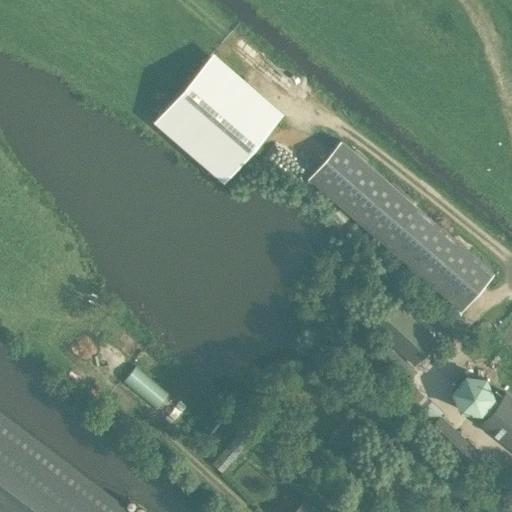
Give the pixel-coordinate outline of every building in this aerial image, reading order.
[(213,50),(153,120),(222,180),(282,110),(213,50)] [(308,177),(377,238),(460,310),(463,308),(494,272),(417,205),(340,138),(308,177)] [(436,341),(395,303),(373,326),(414,365),(436,341)] [(387,344),(371,361),(376,366),(373,369),(397,391),(416,371),(387,344)] [(486,377),(464,374),(452,390),(459,410),(481,413),(493,396),(486,377)] [(511,396),(505,391),(480,422),(511,447),(511,396)] [(416,417),(476,473),(489,460),(441,415),(443,412),(431,400),(416,417)] [(0,511),(134,511),(0,410),(0,511)] [(237,436),(213,463),(222,471),(246,444),(237,436)] [(378,492),(381,495),(367,511),(390,511),(394,508),(412,490),(395,474),(378,492)] [(319,511),(304,498),(291,511),(319,511)]
